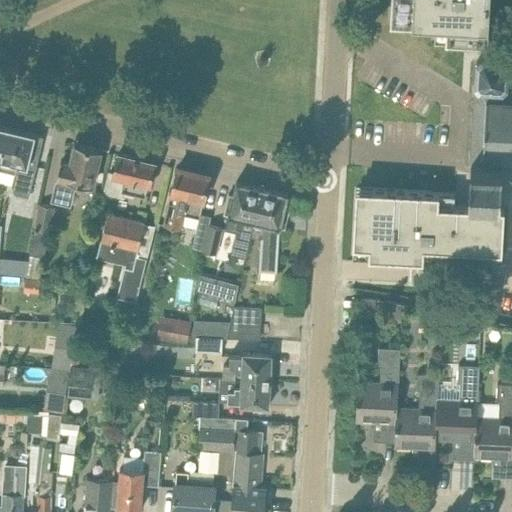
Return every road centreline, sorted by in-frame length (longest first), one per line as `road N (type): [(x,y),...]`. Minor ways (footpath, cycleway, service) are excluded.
road 1 (residential): [(329,183),(0,104)]
road 2 (residential): [(312,485),(329,183)]
road 3 (unclassified): [(329,183),(339,0)]
